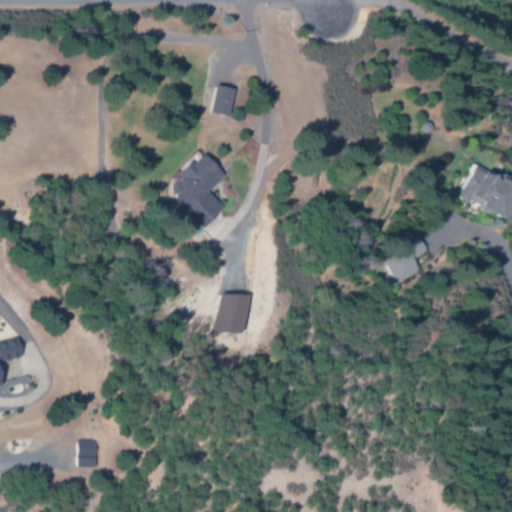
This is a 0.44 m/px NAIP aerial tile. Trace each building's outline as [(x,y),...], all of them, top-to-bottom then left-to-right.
[(202,112),(222,117),(229,91),(209,86),(202,112)] [(196,228),(216,207),(201,192),(217,175),(195,155),(187,164),(182,160),(155,189),(196,228)] [(511,218),(511,186),(490,176),(490,178),(463,166),(448,199),(508,227),(511,218)] [(415,271),(408,261),(421,252),(410,236),(406,239),(400,232),(392,237),(398,247),(376,262),(393,286),(415,271)] [(244,296),(213,295),(212,332),(244,333),(244,296)] [(88,468),(89,442),(70,442),(70,467),(88,468)]
